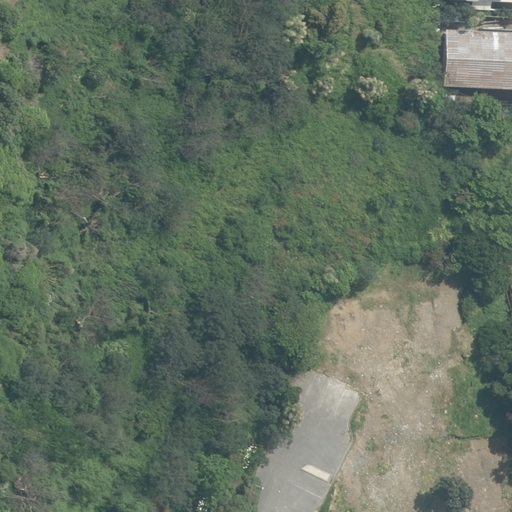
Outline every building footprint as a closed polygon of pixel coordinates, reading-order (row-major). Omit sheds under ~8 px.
[(511,0),(452,0),(451,6),(485,9),(484,0),(511,0)] [(441,86),(511,87),(511,31),(443,29),(441,86)] [(412,353),(413,368),(457,363),(456,353),(464,352),(463,342),(457,343),(455,330),(465,329),(461,293),(411,299),(414,322),(408,323),(410,340),(400,341),(401,354),(412,353)] [(365,360),(366,370),(373,369),(372,360),(395,357),(387,303),(362,306),(361,301),(352,302),(354,317),(340,319),(346,363),(365,360)] [(321,328),(322,336),(331,335),(331,327),(321,328)] [(412,427),(413,435),(422,434),(421,426),(442,424),(441,413),(436,413),(434,400),(443,399),(440,370),(386,377),(389,400),(380,402),(381,409),(389,408),(392,429),(412,427)] [(458,478),(462,511),(507,511),(507,508),(511,507),(511,496),(506,498),(504,485),(511,483),(511,463),(510,446),(460,453),(463,478),(458,478)] [(427,511),(421,455),(392,459),(393,472),(379,474),(378,465),(369,466),(371,488),(361,490),(362,499),(372,498),(373,511),(427,511)]
